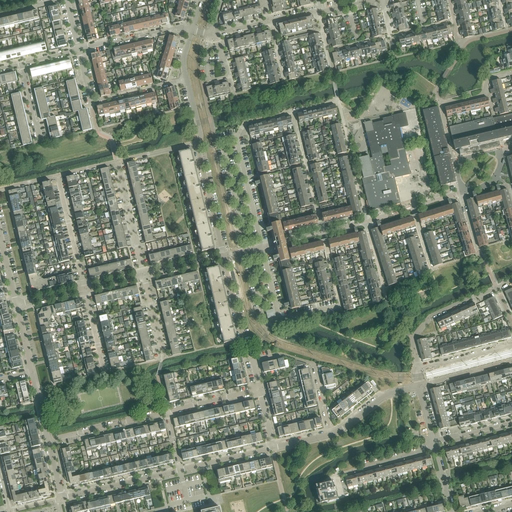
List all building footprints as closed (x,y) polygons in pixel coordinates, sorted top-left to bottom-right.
[(269,0),(273,14),(285,11),(281,0),(269,0)] [(496,8),(495,5),(498,5),(498,2),(487,5),(488,9),(486,10),(487,11),(496,8)] [(444,6),(447,6),(447,3),(435,6),(436,10),(435,11),(436,12),(445,9),(444,6)] [(467,4),(457,7),(458,10),(455,10),(455,13),(469,9),(468,4),(467,4)] [(256,18),(254,6),(250,7),(249,6),(248,6),(251,16),(254,15),(254,18),(256,18)] [(376,12),(379,11),(378,8),(367,11),(368,16),(366,16),(367,17),(376,15),(376,12)] [(403,8),(394,10),(395,14),(392,14),(392,16),(404,14),(403,9),(404,9),(403,8)] [(246,20),(243,9),(239,10),(239,9),(238,9),(240,18),(243,18),(244,21),(246,20)] [(181,18),(180,20),(183,21),(186,13),(177,11),(175,16),(181,18)] [(228,11),(227,11),(230,21),(233,20),(233,23),(235,23),(233,11),(229,12),(228,11)] [(500,13),(489,16),(490,20),(489,20),(489,21),(499,19),(498,16),(501,15),(500,13)] [(449,14),(438,17),(439,21),(438,21),(438,22),(448,20),(447,17),(450,16),(449,14)] [(313,15),(305,17),(308,29),(313,27),(311,20),(314,20),(313,15)] [(460,20),(457,21),(458,23),(469,20),(468,16),(469,16),(469,15),(459,17),(460,20)] [(305,17),(299,18),(302,30),(308,29),(305,17)] [(299,18),(294,20),(297,31),(302,30),(299,18)] [(370,26),(369,26),(369,27),(379,25),(378,22),(381,21),(381,19),(369,22),(370,26)] [(406,19),(396,21),(397,24),(391,25),(392,28),(395,27),(406,24),(405,20),(406,20),(406,19)] [(294,20),(289,21),(292,32),(297,31),(294,20)] [(289,21),(283,22),(286,34),(292,32),(289,21)] [(283,22),(275,24),(277,29),(279,28),(281,35),(286,34),(283,22)] [(445,24),(448,35),(452,34),(452,35),(454,35),(451,26),(448,26),(447,23),(445,24)] [(492,26),(493,30),(491,31),(492,32),(501,30),(500,26),(503,26),(503,23),(492,26)] [(113,24),(105,26),(108,37),(115,36),(113,27),(113,24)] [(336,25),(337,25),(337,24),(327,26),(328,29),(325,30),(326,32),(337,29),(336,25)] [(472,25),(462,28),(463,31),(460,31),(460,34),(472,31),(471,27),(472,26),(472,25)] [(437,26),(435,26),(437,38),(441,37),(442,38),(443,38),(441,28),(437,29),(437,26)] [(432,41),(430,31),(427,31),(426,28),(424,29),(427,40),(431,39),(431,40),(432,40),(432,41)] [(260,29),(258,30),(262,45),(267,44),(264,32),(261,33),(260,29)] [(383,30),(372,32),(373,37),(371,37),(372,38),(381,36),(381,33),(387,31),(386,29),(383,30)] [(257,34),(254,34),(256,46),(262,45),(258,30),(256,30),(257,34)] [(270,31),(264,32),(267,44),(272,42),(270,31)] [(416,31),(414,31),(416,43),(420,42),(421,43),(422,43),(420,33),(416,34),(416,31)] [(309,36),(308,36),(310,41),(308,41),(309,42),(318,40),(318,37),(320,36),(320,33),(309,36)] [(411,45),(409,36),(406,36),(405,33),(403,34),(406,45),(406,47),(411,45)] [(239,34),(237,35),(240,50),(246,49),(243,37),(240,38),(239,34)] [(254,34),(248,36),(251,47),(256,46),(254,34)] [(340,40),(339,36),(340,35),(340,34),(330,37),(331,40),(328,40),(328,43),(340,40)] [(168,41),(177,44),(179,36),(176,35),(175,37),(170,36),(168,41)] [(236,39),(232,39),(235,51),(240,50),(237,35),(235,35),(236,39)] [(248,36),(243,37),(246,49),(251,47),(248,36)] [(232,39),(227,41),(230,52),(235,51),(232,39)] [(379,40),(381,51),(386,50),(386,51),(387,51),(385,41),(382,42),(381,39),(379,40)] [(153,51),(152,49),(153,49),(151,44),(153,43),(153,40),(145,42),(148,52),(153,51)] [(377,54),(376,53),(377,53),(374,44),(371,45),(370,42),(368,42),(371,54),(371,56),(377,54)] [(320,47),(323,46),(322,44),(311,47),(310,47),(311,52),(321,50),(320,47)] [(360,44),(358,45),(360,56),(365,55),(365,56),(366,56),(364,46),(361,47),(360,44)] [(164,46),(163,51),(165,51),(173,54),(175,49),(166,46),(164,46)] [(282,51),(279,52),(280,54),(293,51),(292,46),(281,48),(282,51)] [(509,55),(502,57),(503,60),(501,61),(502,65),(504,64),(505,68),(511,66),(511,63),(511,62),(511,46),(507,47),(509,55)] [(349,47),(347,47),(350,59),(354,58),(354,59),(355,58),(353,49),(350,50),(349,47)] [(113,49),(111,50),(113,61),(121,59),(119,48),(113,49)] [(345,61),(343,51),(340,52),(339,49),(337,50),(339,61),(344,60),(344,61),(345,61)] [(265,62),(264,63),(264,64),(274,61),(273,58),(276,58),(276,55),(264,58),(265,62)] [(314,57),(315,62),(313,62),(314,63),(323,61),(323,58),(325,57),(325,55),(314,57)] [(163,57),(163,56),(161,56),(160,61),(170,64),(172,59),(163,57)] [(244,57),(235,59),(235,63),(232,63),(233,65),(244,63),(243,59),(244,58),(244,57)] [(294,57),(284,59),(285,62),(282,63),(282,65),(294,62),(293,58),(294,58),(294,57)] [(160,61),(158,66),(160,67),(169,70),(170,64),(160,61)] [(327,65),(316,68),(317,72),(316,72),(316,74),(326,71),(325,68),(328,67),(327,65)] [(268,73),(267,73),(267,74),(276,72),(276,69),(279,68),(278,66),(267,69),(268,73)] [(286,69),(287,72),(284,73),(285,75),(296,73),(295,68),(296,68),(296,67),(286,69)] [(246,69),(247,69),(247,68),(237,70),(238,73),(235,74),(235,76),(247,73),(246,69)] [(163,79),(162,81),(165,82),(167,75),(159,72),(157,78),(163,79)] [(269,79),(270,83),(269,84),(269,85),(279,83),(278,79),(281,79),(281,76),(269,79)] [(249,78),(240,81),(240,84),(237,84),(238,87),(249,84),(248,80),(249,79),(249,78)] [(215,86),(212,86),(214,98),(220,97),(216,81),(214,82),(215,86)] [(218,81),(216,81),(220,97),(225,95),(222,84),(219,84),(218,81)] [(228,82),(222,84),(225,95),(231,94),(228,82)] [(209,87),(208,86),(208,83),(205,84),(206,88),(209,99),(214,98),(212,86),(209,87)] [(175,87),(164,90),(165,95),(176,93),(175,87)] [(437,108),(422,111),(440,187),(455,183),(437,108)] [(400,204),(400,202),(398,193),(394,179),(411,175),(406,154),(405,149),(400,128),(403,128),(408,126),(405,113),(396,115),(392,116),(382,119),(383,121),(372,124),(372,121),(364,123),(364,126),(365,128),(366,133),(371,154),(372,157),(373,156),(374,158),(369,159),(369,156),(365,157),(362,158),(358,158),(363,178),(362,179),(369,208),(372,207),(373,210),(375,210),(377,209),(400,204)] [(511,113),(497,118),(500,131),(498,131),(495,118),(493,119),(492,117),(487,118),(485,118),(485,119),(449,127),(455,151),(455,150),(456,151),(457,152),(459,152),(460,155),(465,154),(467,154),(467,153),(475,151),(476,152),(499,146),(498,141),(498,140),(511,136),(511,156),(507,157),(511,174),(511,175),(511,176),(511,179),(511,113)] [(178,153),(184,177),(197,174),(191,150),(178,153)] [(348,198),(350,207),(321,214),(324,222),(351,216),(352,220),(350,220),(350,222),(352,221),(352,222),(355,221),(354,215),(361,214),(357,196),(347,157),(339,159),(348,197),(347,197),(347,198),(347,199),(348,198)] [(101,173),(99,174),(99,176),(110,173),(109,168),(100,170),(101,173)] [(184,177),(190,202),(203,199),(197,174),(184,177)] [(77,175),(66,178),(67,183),(76,181),(75,178),(77,177),(77,175)] [(282,271),(282,272),(290,303),(286,304),(285,302),(284,303),(284,304),(285,307),(290,306),(291,309),(300,307),(291,269),(291,268),(293,267),(291,258),(324,251),(322,242),(295,248),(294,244),(296,244),(295,242),(294,243),(291,243),(292,249),(286,250),(284,242),(282,232),(288,231),(289,237),(292,236),(294,235),(293,234),(292,234),(291,230),(318,224),(316,215),(283,223),(281,214),(278,215),(278,214),(278,213),(269,175),(260,177),(261,181),(259,181),(255,182),(256,185),(256,187),(258,186),(257,185),(259,184),(261,184),(269,216),(272,227),(268,228),(267,227),(266,227),(266,229),(267,232),(271,231),(272,235),(275,245),(277,256),(273,257),(274,260),(274,262),(276,262),(275,260),(279,259),(282,270),(282,271)] [(471,217),(471,218),(471,219),(481,217),(481,216),(480,215),(477,207),(501,200),(503,209),(503,210),(511,207),(511,206),(507,189),(500,191),(500,190),(499,186),(496,187),(494,187),(495,189),(496,188),(497,191),(497,192),(476,198),(476,197),(475,194),(477,193),(476,192),(475,192),(472,193),(473,198),(473,199),(466,201),(471,217)] [(44,192),(40,193),(41,195),(53,192),(52,187),(43,189),(44,192)] [(20,189),(8,191),(9,197),(18,195),(17,192),(21,191),(20,189)] [(190,202),(196,227),(208,224),(203,199),(190,202)] [(447,200),(446,201),(446,202),(448,202),(449,205),(417,214),(420,224),(453,214),(456,222),(455,222),(455,224),(456,224),(465,221),(464,220),(464,219),(459,203),(452,205),(450,199),(447,200)] [(83,209),(85,209),(84,206),(82,207),(74,209),(75,215),(84,213),(83,209)] [(503,210),(502,211),(503,216),(505,215),(511,213),(511,207),(503,210)] [(376,248),(377,249),(376,249),(377,249),(388,286),(397,283),(385,246),(386,246),(386,245),(385,244),(382,236),(415,226),(412,216),(380,226),(380,223),(381,223),(381,221),(379,222),(376,223),(378,228),(371,230),(376,247),(376,248)] [(27,221),(16,223),(17,228),(26,226),(28,226),(27,223),(29,222),(29,220),(27,221)] [(208,224),(196,227),(202,252),(214,249),(208,224)] [(358,242),(360,251),(360,252),(360,253),(370,250),(369,250),(369,249),(365,232),(358,233),(357,228),(354,228),(354,229),(352,229),(353,230),(354,230),(355,234),(328,240),(330,249),(358,242)] [(30,233),(31,233),(30,231),(29,231),(18,234),(19,239),(28,237),(30,236),(30,233)] [(118,243),(118,247),(116,247),(117,249),(127,247),(126,241),(118,243)] [(187,244),(185,244),(187,255),(193,254),(191,245),(187,246),(187,244)] [(94,249),(84,252),(85,257),(94,255),(93,251),(95,251),(94,249)] [(475,254),(473,249),(465,252),(463,252),(464,257),(466,257),(475,254)] [(67,250),(56,253),(57,258),(68,255),(67,250)] [(68,255),(57,258),(59,263),(70,261),(68,255)] [(124,259),(127,269),(132,268),(130,260),(127,260),(126,258),(124,259)] [(206,269),(212,294),(225,291),(219,266),(206,269)] [(66,272),(69,283),(75,282),(72,271),(66,272)] [(28,276),(32,292),(41,278),(38,276),(39,274),(39,273),(28,276)] [(41,278),(32,292),(48,288),(45,277),(43,280),(41,278)] [(160,280),(155,282),(157,290),(160,289),(161,291),(163,291),(160,280)] [(321,292),(319,292),(330,290),(329,285),(330,285),(331,287),(333,286),(332,284),(320,287),(321,292)] [(225,291),(212,294),(218,319),(230,316),(225,291)] [(100,295),(94,296),(96,305),(100,304),(100,306),(102,305),(100,295)] [(494,297),(485,301),(487,306),(497,302),(496,300),(495,300),(494,297)] [(497,304),(498,303),(497,302),(487,306),(489,311),(498,307),(497,304)] [(469,305),(474,314),(479,312),(475,303),(472,305),(471,304),(469,305)] [(468,306),(465,308),(469,316),(474,314),(469,305),(468,305),(468,306)] [(52,306),(36,310),(50,318),(52,316),(54,317),(55,317),(52,306)] [(142,307),(133,309),(134,312),(132,313),(132,315),(143,312),(142,307)] [(498,307),(489,311),(492,315),(501,311),(500,309),(499,310),(498,307)] [(462,308),(460,309),(465,319),(469,316),(465,308),(462,309),(462,308)] [(458,310),(459,311),(456,312),(460,321),(465,319),(460,309),(458,310)] [(49,321),(50,318),(36,310),(40,326),(51,323),(49,321)] [(275,318),(274,310),(266,312),(267,320),(275,318)] [(501,311),(492,315),(494,320),(502,316),(501,313),(502,313),(501,311)] [(453,312),(451,313),(455,323),(460,321),(456,312),(453,313),(453,312)] [(450,315),(447,316),(451,325),(455,323),(451,313),(449,314),(450,315)] [(236,341),(230,316),(218,319),(224,344),(236,341)] [(443,317),(442,317),(446,327),(451,325),(447,316),(443,318),(443,317)] [(440,319),(437,320),(441,329),(446,327),(442,317),(440,318),(440,319)] [(76,326),(74,327),(74,329),(85,326),(84,321),(75,323),(76,326)] [(2,327),(0,327),(1,332),(3,332),(13,330),(12,324),(2,327)] [(88,337),(77,339),(78,345),(80,344),(89,342),(88,337)] [(182,348),(171,350),(172,356),(181,354),(180,350),(182,350),(182,348)] [(241,357),(231,360),(228,361),(229,366),(232,365),(242,363),(243,363),(242,359),(241,359),(241,358),(241,357)] [(278,360),(280,369),(285,368),(289,367),(287,360),(284,361),(283,358),(278,360)] [(296,368),(296,371),(298,377),(311,374),(309,368),(304,370),(303,366),(307,366),(307,364),(296,361),(293,369),(296,368)] [(120,365),(122,364),(121,362),(110,365),(112,370),(121,368),(120,365)] [(324,372),(325,375),(322,375),(323,381),(334,379),(332,370),(324,372)] [(175,373),(163,376),(165,381),(174,379),(176,378),(175,373)] [(311,374),(298,377),(299,382),(301,382),(312,379),(311,374)] [(62,378),(64,378),(64,376),(53,378),(54,384),(63,382),(62,378)] [(221,377),(216,378),(219,391),(224,390),(222,380),(222,379),(221,377)] [(216,378),(210,380),(213,392),(219,391),(216,378)] [(245,379),(236,381),(237,386),(248,384),(247,378),(245,379)] [(334,379),(323,381),(324,387),(327,386),(328,389),(336,387),(334,379)] [(473,391),(470,380),(467,380),(466,379),(464,380),(467,390),(468,392),(473,391)] [(210,380),(205,381),(208,393),(213,392),(210,380)] [(205,381),(200,382),(203,395),(208,393),(205,381)] [(279,381),(265,384),(266,390),(280,386),(279,381)] [(200,382),(195,383),(198,396),(203,395),(200,382)] [(368,382),(361,387),(367,396),(372,392),(370,389),(372,387),(368,382)] [(195,383),(189,385),(192,397),(198,396),(195,383)] [(302,387),(300,387),(301,392),(313,390),(314,389),(313,384),(302,387)] [(280,386),(266,390),(268,395),(281,392),(280,386)] [(361,387),(356,391),(363,399),(367,396),(361,387)] [(356,391),(352,394),(358,403),(363,399),(356,391)] [(281,392),(268,395),(269,400),(283,397),(281,392)] [(352,394),(347,398),(354,407),(358,403),(352,394)] [(283,397),(269,400),(270,406),(284,402),(283,397)] [(347,398),(343,402),(349,410),(354,407),(347,398)] [(305,408),(316,406),(315,400),(304,403),(305,408)] [(284,402),(270,406),(271,411),(285,407),(284,402)] [(343,402),(338,405),(343,411),(345,414),(349,410),(347,407),(343,402)] [(338,405),(331,411),(336,416),(337,418),(339,416),(340,417),(345,414),(342,410),(338,405)] [(285,407),(271,411),(273,416),(286,413),(285,407)] [(35,424),(26,426),(24,427),(25,432),(27,432),(37,429),(35,424)] [(10,447),(9,447),(0,449),(0,453),(0,455),(12,452),(10,447)] [(186,448),(179,449),(180,454),(181,454),(183,460),(188,459),(186,450),(186,448)] [(227,466),(222,468),(225,481),(231,480),(230,477),(228,468),(227,466)] [(225,481),(222,468),(215,469),(219,483),(225,481)] [(79,485),(77,476),(72,477),(71,473),(66,474),(68,483),(70,482),(70,485),(73,484),(74,486),(79,485)] [(338,500),(335,487),(334,488),(332,480),(324,482),(324,483),(315,485),(316,489),(318,499),(319,503),(329,501),(329,502),(338,500)] [(45,489),(40,490),(42,499),(48,497),(47,495),(50,495),(49,492),(51,491),(49,483),(44,484),(45,489)] [(23,503),(20,495),(16,496),(15,491),(9,492),(11,501),(13,501),(14,503),(17,503),(17,505),(23,503)] [(469,492),(467,493),(468,495),(470,495),(471,497),(470,498),(472,507),(474,506),(477,505),(475,496),(474,494),(470,495),(469,492)] [(71,507),(71,510),(69,511),(80,511),(78,503),(73,505),(73,507),(71,507)]
